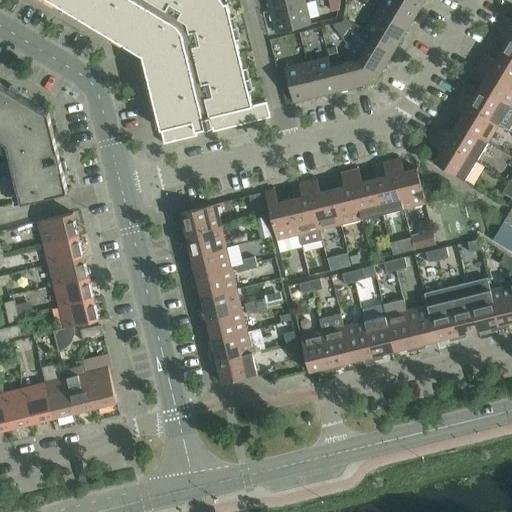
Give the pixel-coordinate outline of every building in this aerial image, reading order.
[(222,0),(50,0),(143,55),(164,144),(198,135),(197,130),(212,126),(213,132),(269,118),(271,117),(267,102),(253,105),(227,3),(225,3),(222,0)] [(305,0),(268,0),(271,11),(306,2),(305,0)] [(328,0),(331,12),(338,10),(339,0),(328,0)] [(419,11),(400,0),(383,0),(377,11),(407,29),(419,11)] [(424,0),(400,0),(419,11),(424,0)] [(277,33),(311,24),(306,2),(271,11),(277,33)] [(365,30),(374,35),(396,48),(407,29),(377,11),(365,30)] [(511,19),(506,16),(502,24),(511,30),(511,19)] [(343,21),(333,24),(342,37),(353,23),(345,18),(343,21)] [(497,32),(508,39),(502,50),(511,55),(511,30),(502,24),(497,32)] [(308,30),(300,32),(303,45),(311,43),(308,30)] [(374,35),(359,60),(375,82),(396,48),(374,35)] [(337,46),(328,48),(331,59),(339,57),(337,46)] [(495,60),(484,53),(479,61),(511,81),(511,55),(502,50),(495,60)] [(331,67),(329,57),(307,62),(316,97),(337,92),(331,67)] [(359,60),(331,67),(337,92),(375,82),(359,60)] [(475,69),(486,76),(479,87),(510,105),(511,102),(511,81),(479,61),(475,69)] [(285,67),(294,102),(316,97),(307,62),(285,67)] [(0,138),(7,143),(22,202),(68,191),(63,171),(67,170),(65,161),(61,162),(49,112),(17,93),(19,90),(11,85),(9,88),(0,82),(0,138)] [(473,97),(462,90),(457,98),(499,124),(510,105),(479,87),(473,97)] [(452,106),(464,113),(457,124),(488,142),(499,124),(457,98),(452,106)] [(451,134),(439,127),(435,135),(477,161),(488,142),(457,124),(451,134)] [(434,161),(465,180),(477,161),(435,135),(430,143),(441,150),(434,161)] [(417,168),(404,171),(401,158),(392,161),(404,208),(426,203),(417,168)] [(383,163),(386,176),(374,179),(383,213),(404,208),(392,161),(383,163)] [(0,173),(12,171),(11,163),(0,165),(0,173)] [(362,182),(359,169),(350,171),(362,219),(383,213),(374,179),(362,182)] [(350,171),(341,173),(345,186),(333,189),(341,224),(362,219),(350,171)] [(320,192),(317,179),(308,181),(320,229),(341,224),(333,189),(320,192)] [(511,196),(511,182),(509,180),(502,192),(511,198),(511,196)] [(299,234),(302,245),(323,239),(320,229),(308,181),(299,183),(303,196),(291,199),(299,234)] [(277,240),(299,234),(291,199),(279,202),(275,189),(265,192),(277,240)] [(261,193),(249,196),(255,218),(256,218),(266,216),(261,193)] [(216,204),(181,213),(184,226),(180,227),(182,236),(222,226),(216,204)] [(73,212),(39,221),(44,245),(79,236),(73,212)] [(266,216),(256,218),(261,238),(271,236),(266,216)] [(511,225),(505,221),(493,240),(511,251),(511,225)] [(184,245),(189,244),(192,256),(227,247),(222,226),(182,236),(184,245)] [(433,232),(414,236),(417,248),(436,244),(433,232)] [(79,236),(44,245),(50,266),(85,257),(79,236)] [(481,250),(478,239),(468,242),(471,252),(481,250)] [(398,241),(390,242),(393,255),(401,253),(398,241)] [(194,268),(190,269),(192,278),(232,268),(227,247),(192,256),(194,268)] [(449,258),(447,247),(436,250),(439,260),(449,258)] [(426,252),(429,263),(439,260),(436,250),(426,252)] [(348,253),(339,255),(342,267),(351,265),(348,253)] [(511,259),(505,255),(499,264),(508,269),(511,262),(511,259)] [(85,257),(50,266),(55,287),(90,278),(85,257)] [(258,267),(255,257),(245,259),(248,270),(258,267)] [(405,257),(394,260),(397,270),(408,268),(405,257)] [(235,262),(237,272),(248,270),(245,259),(235,262)] [(394,260),(384,262),(387,273),(397,270),(394,260)] [(194,287),(199,286),(202,298),(237,289),(232,268),(192,278),(194,287)] [(365,279),(363,268),(353,270),(355,281),(365,279)] [(342,273),(345,284),(355,281),(353,270),(342,273)] [(0,284),(1,287),(11,284),(9,274),(0,276),(0,284)] [(90,278),(55,287),(60,308),(95,299),(90,278)] [(322,289),(320,278),(311,281),(313,291),(322,289)] [(488,278),(467,283),(478,330),(490,327),(491,328),(495,331),(501,329),(491,290),(488,278)] [(300,283),(303,293),(313,291),(311,281),(300,283)] [(467,283),(446,288),(459,340),(465,338),(467,334),(467,333),(478,330),(467,283)] [(511,285),(491,290),(501,329),(507,328),(509,324),(508,322),(511,321),(511,285)] [(425,294),(428,305),(436,340),(449,337),(449,339),(453,341),(459,340),(446,288),(425,294)] [(205,310),(200,311),(203,320),(242,310),(237,289),(202,298),(205,310)] [(65,328),(100,319),(95,299),(60,308),(65,328)] [(268,309),(265,299),(255,301),(258,312),(268,309)] [(15,300),(4,302),(7,313),(17,310),(15,300)] [(245,304),(248,314),(258,312),(255,301),(245,304)] [(428,305),(407,310),(417,350),(423,349),(425,345),(425,343),(436,340),(428,305)] [(9,323),(20,320),(17,310),(7,313),(9,323)] [(205,329),(209,328),(212,340),(247,331),(242,310),(203,320),(205,329)] [(407,310),(386,315),(395,350),(407,348),(407,349),(411,352),(417,350),(407,310)] [(323,331),(333,371),(339,369),(341,365),(341,364),(353,361),(344,326),(341,313),(320,318),(323,331)] [(365,321),(375,361),(381,359),(383,355),(383,353),(395,350),(386,315),(365,321)] [(365,321),(344,326),(353,361),(365,358),(365,359),(369,362),(375,361),(365,321)] [(22,335),(19,324),(9,327),(11,337),(22,335)] [(104,335),(101,325),(91,328),(93,338),(104,335)] [(0,329),(0,335),(1,340),(11,337),(9,327),(0,329)] [(81,330),(83,340),(93,338),(91,328),(81,330)] [(294,330),(283,333),(286,344),(297,341),(294,330)] [(215,352),(211,353),(213,362),(253,352),(247,331),(212,340),(215,352)] [(323,331),(301,336),(310,371),(323,368),(323,370),(327,372),(333,371),(323,331)] [(289,355),(300,352),(297,341),(286,344),(289,355)] [(215,371),(219,370),(223,383),(258,374),(253,352),(213,362),(215,371)] [(64,369),(66,377),(74,412),(95,407),(87,372),(85,364),(64,369)] [(109,367),(87,372),(95,407),(117,402),(109,367)] [(74,412),(66,377),(45,383),(53,417),(74,412)] [(53,417),(45,383),(24,388),(32,423),(53,417)] [(32,423),(24,388),(3,393),(11,428),(32,423)] [(0,393),(0,430),(11,428),(3,393),(0,393)]
